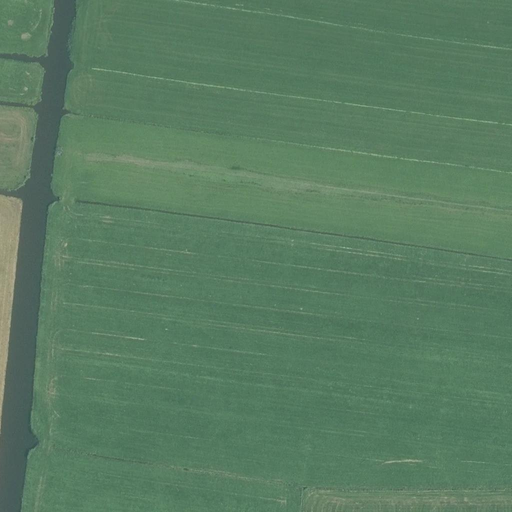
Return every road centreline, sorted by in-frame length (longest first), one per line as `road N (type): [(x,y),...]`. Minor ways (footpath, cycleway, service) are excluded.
road 1 (track): [(93,0),(71,113),(40,511)]
road 2 (track): [(97,0),(348,36)]
road 3 (track): [(511,63),(348,36)]
